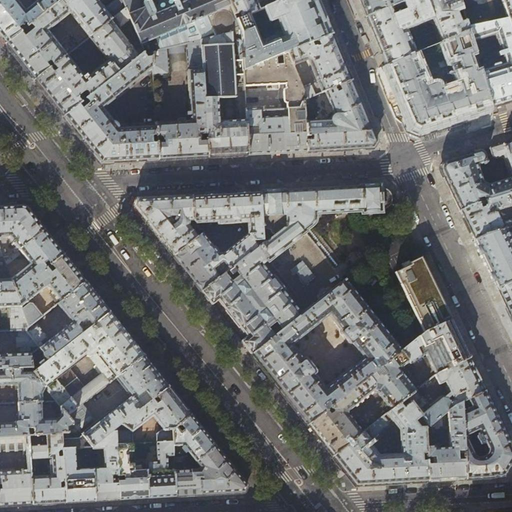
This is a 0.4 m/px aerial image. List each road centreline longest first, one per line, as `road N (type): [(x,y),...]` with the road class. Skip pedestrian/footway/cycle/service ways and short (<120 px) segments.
road 1 (primary): [(314,503),(63,183)]
road 2 (residential): [(63,183),(386,167),(405,159)]
road 3 (residential): [(405,159),(511,383)]
road 4 (residential): [(314,503),(511,491)]
road 5 (residential): [(337,0),(405,159)]
road 6 (residential): [(314,503),(166,511)]
